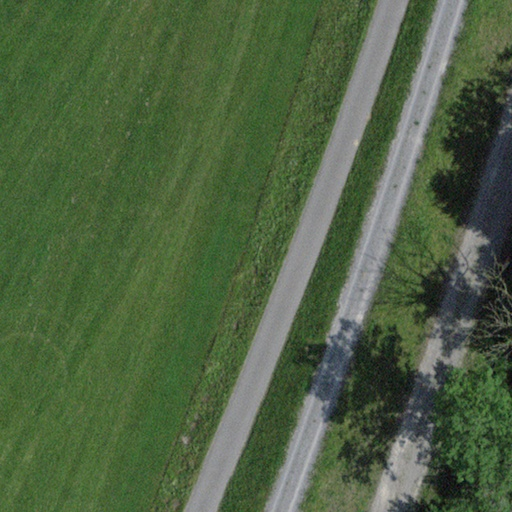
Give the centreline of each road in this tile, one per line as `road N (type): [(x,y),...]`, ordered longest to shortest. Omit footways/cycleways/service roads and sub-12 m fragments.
road 1 (track): [(212,511),(404,0)]
road 2 (track): [(465,0),(292,511)]
road 3 (track): [(399,511),(511,200)]
